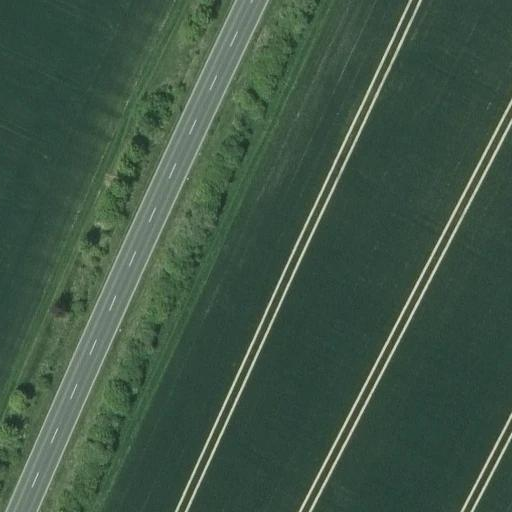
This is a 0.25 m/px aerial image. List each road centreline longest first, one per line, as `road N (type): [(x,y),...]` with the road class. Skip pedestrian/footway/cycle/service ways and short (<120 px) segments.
road 1 (primary): [(273,0),(44,511)]
road 2 (track): [(121,511),(348,0)]
road 3 (track): [(0,447),(196,0)]
